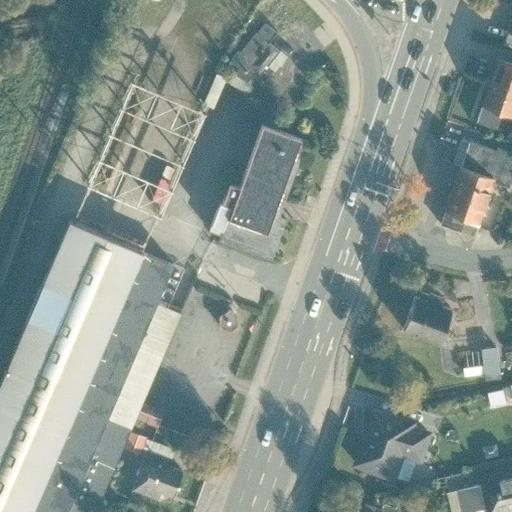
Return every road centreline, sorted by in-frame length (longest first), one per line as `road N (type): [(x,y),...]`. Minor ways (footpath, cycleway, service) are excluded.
road 1 (secondary): [(338,0),(359,31),(372,96),(338,259)]
road 2 (primary): [(250,511),(338,259)]
road 3 (primary): [(350,227),(431,4)]
road 4 (residential): [(350,227),(452,257),(511,259)]
